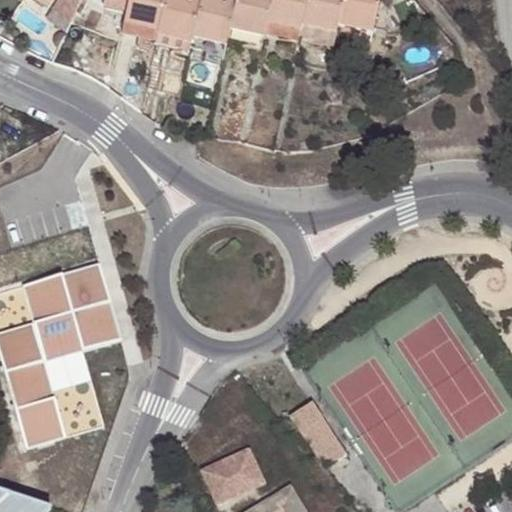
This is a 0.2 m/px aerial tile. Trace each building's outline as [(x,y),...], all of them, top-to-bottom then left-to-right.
[(220,0),(220,1),(216,0),(198,0),(198,1),(192,0),(129,0),(124,24),(156,32),(155,34),(189,42),(190,38),(224,45),(225,43),(228,31),(262,38),(263,34),(265,24),(299,32),(300,27),(335,34),(337,27),(371,34),(379,0),(220,0)] [(156,32),(124,24),(121,36),(153,43),(155,34),(156,32)] [(297,42),(298,38),(299,32),(265,24),(263,34),(297,42)] [(333,46),(335,34),(300,27),(299,32),(298,38),(333,46)] [(228,31),(225,43),(259,50),(262,38),(228,31)] [(155,34),(153,43),(152,46),(186,54),(187,50),(189,42),(155,34)] [(189,42),(187,50),(222,57),(224,45),(190,38),(189,42)] [(33,324),(0,334),(0,358),(25,450),(65,438),(43,364),(121,341),(99,265),(22,287),(33,324)] [(310,404),(290,418),(325,469),(345,457),(310,404)] [(246,453),(199,475),(216,509),(263,486),(246,453)] [(303,511),(288,489),(253,511),(303,511)] [(0,511),(47,511),(50,510),(0,494),(0,511)]
